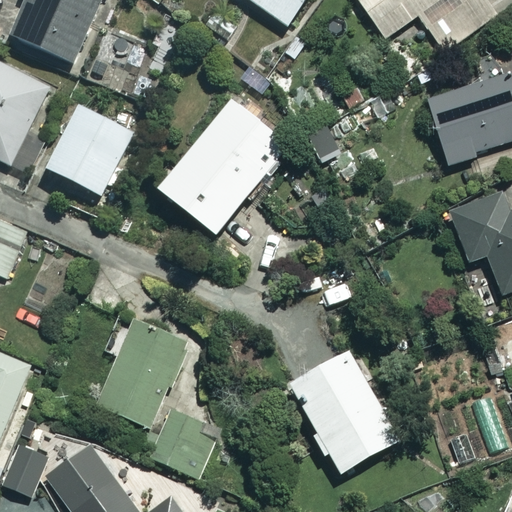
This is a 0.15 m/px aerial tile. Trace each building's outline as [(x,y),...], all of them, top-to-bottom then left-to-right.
[(110,0),(23,0),(7,37),(78,70),(110,0)] [(305,0),(244,0),(285,29),(305,0)] [(496,17),(483,0),(354,0),(383,40),(417,17),(444,54),(496,17)] [(48,89),(0,66),(0,162),(10,167),(48,89)] [(511,142),(511,75),(425,102),(445,167),(474,159),(473,155),(511,142)] [(269,184),(294,154),(230,100),(155,191),(211,238),(261,178),(269,184)] [(134,137),(75,107),(44,171),(103,200),(134,137)] [(511,213),(509,215),(501,194),(447,214),(466,265),(485,258),(500,297),(511,292),(511,213)] [(26,234),(0,223),(0,273),(9,277),(26,234)] [(186,348),(134,324),(95,406),(146,431),(186,348)] [(398,442),(348,352),(282,388),(332,478),(398,442)] [(0,436),(29,368),(0,355),(0,436)] [(218,435),(171,413),(150,459),(197,481),(218,435)] [(133,511),(87,449),(44,480),(67,511),(161,511),(160,510),(156,511),(133,511)]
